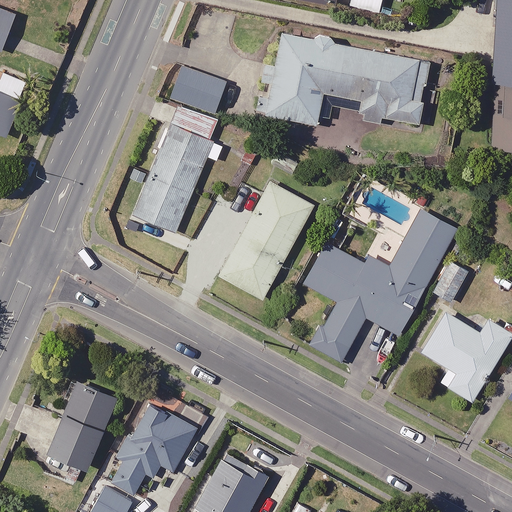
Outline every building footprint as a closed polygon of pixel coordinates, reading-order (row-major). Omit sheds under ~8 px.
[(15,11),(0,4),(0,46),(1,47),(15,11)] [(511,17),(494,17),(493,74),(498,74),(497,109),(493,108),(492,144),(511,144),(511,17)] [(265,61),(256,107),(318,119),(319,115),(330,117),(332,103),(361,108),(360,115),(379,118),(380,110),(416,118),(429,55),(281,26),(273,63),(265,61)] [(214,119),(228,78),(181,62),(168,102),(127,209),(178,228),(207,153),(217,156),(223,141),(208,135),(214,119)] [(21,97),(0,88),(0,129),(7,132),(21,97)] [(298,158),(278,146),(270,159),(291,170),(298,158)] [(314,200),(270,177),(219,272),(263,295),(314,200)] [(455,224),(420,205),(389,263),(367,252),(363,258),(325,238),(303,279),(334,295),(310,340),(341,357),(365,312),(398,329),(455,224)] [(472,264),(449,251),(429,284),(452,298),(472,264)] [(477,325),(445,306),(421,346),(448,362),(439,377),(472,396),(511,328),(511,327),(485,312),(477,325)] [(116,393),(71,373),(41,442),(86,462),(116,393)] [(195,424),(147,399),(116,457),(123,460),(112,480),(135,492),(147,469),(155,473),(161,461),(173,467),(195,424)] [(245,511),(268,467),(222,445),(188,511),(245,511)]
